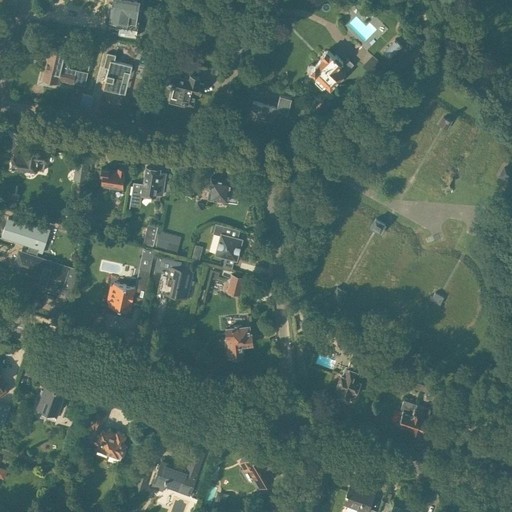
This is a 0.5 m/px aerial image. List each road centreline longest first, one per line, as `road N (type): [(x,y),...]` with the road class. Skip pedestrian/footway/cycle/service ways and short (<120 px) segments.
road 1 (residential): [(298,427),(260,150),(209,140)]
road 2 (tertiary): [(298,427),(22,328)]
road 3 (residential): [(209,140),(0,105)]
road 4 (tertiary): [(511,498),(336,439)]
road 5 (residential): [(209,140),(245,0)]
